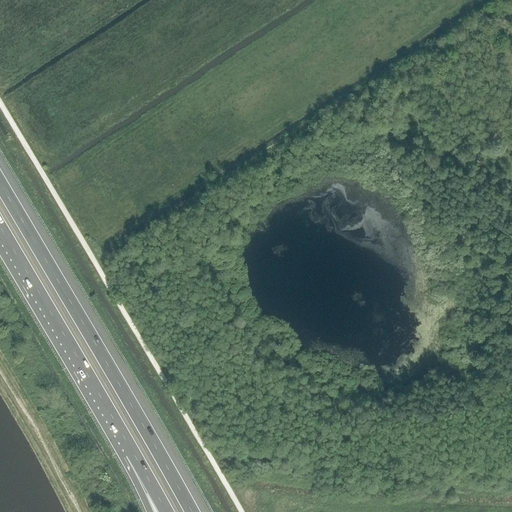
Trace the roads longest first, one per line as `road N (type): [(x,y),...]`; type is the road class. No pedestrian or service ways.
road 1 (motorway): [(189,511),(0,183)]
road 2 (motorway): [(0,226),(127,442)]
